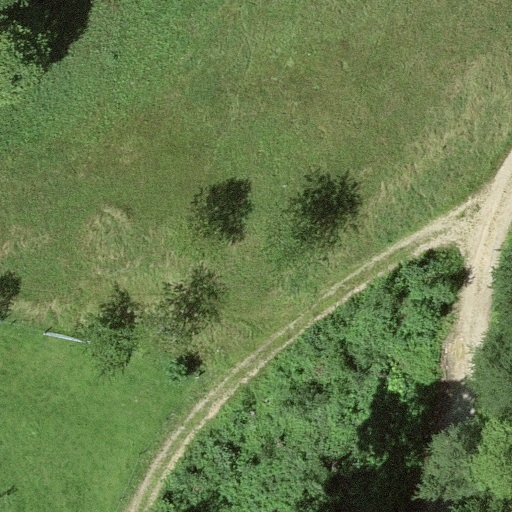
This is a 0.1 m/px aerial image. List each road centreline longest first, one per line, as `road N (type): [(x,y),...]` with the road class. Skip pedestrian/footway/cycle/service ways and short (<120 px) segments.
road 1 (track): [(135,511),(152,472),(211,389),(267,335),(490,231)]
road 2 (track): [(436,511),(490,231),(511,181)]
road 3 (track): [(511,504),(453,405),(511,350)]
